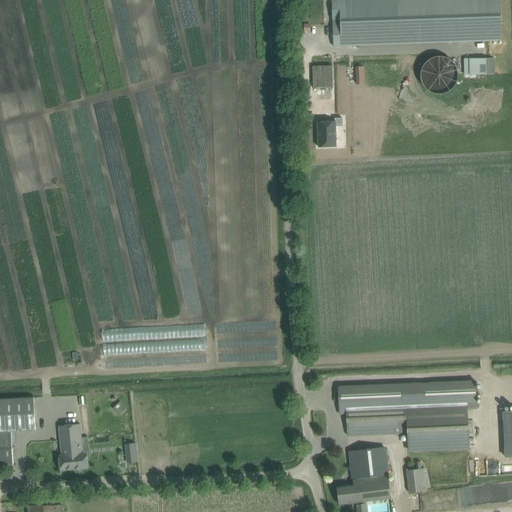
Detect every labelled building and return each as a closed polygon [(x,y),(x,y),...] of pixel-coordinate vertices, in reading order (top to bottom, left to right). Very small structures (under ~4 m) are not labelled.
[(499,0),(331,0),(333,47),(501,40),(499,0)] [(415,82),(447,96),(460,66),(428,53),(415,82)] [(464,59),(464,75),(486,74),(486,58),(464,59)] [(319,149),(337,148),(336,131),(343,131),(343,124),(336,124),(336,123),(318,124),(319,149)] [(475,381),(346,388),(338,389),(340,415),(347,414),(348,436),(358,435),(408,432),(408,452),(470,449),(469,429),(468,409),(477,409),(475,381)] [(0,432),(35,430),(34,397),(0,399),(0,432)] [(128,431),(183,429),(182,398),(127,400),(128,431)] [(121,411),(126,407),(120,401),(116,405),(121,411)] [(511,410),(502,411),(505,457),(511,457),(511,410)] [(60,456),(60,459),(61,469),(88,467),(87,453),(86,454),(86,451),(83,452),(81,424),(60,426),(62,456),(60,456)] [(0,433),(0,465),(14,465),(12,433),(0,433)] [(136,443),(126,444),(128,462),(138,461),(136,443)] [(385,447),(360,450),(350,451),(353,483),(337,485),(339,504),(391,498),(385,447)] [(425,468),(407,470),(409,492),(427,490),(425,468)] [(366,511),(367,503),(356,502),(355,511),(366,511)]
